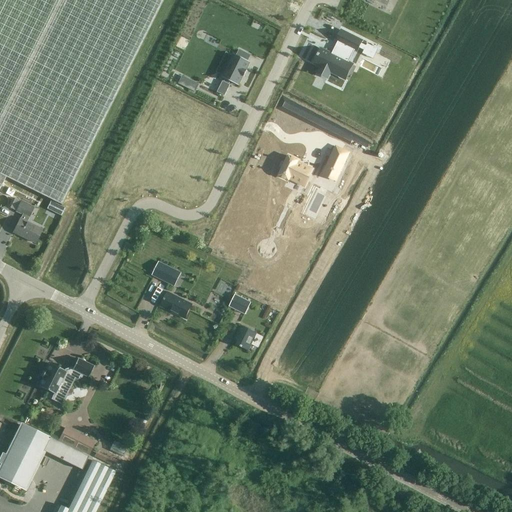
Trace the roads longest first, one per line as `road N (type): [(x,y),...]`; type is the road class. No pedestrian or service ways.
road 1 (tertiary): [(467,511),(80,309)]
road 2 (residential): [(80,309),(136,209),(156,204),(186,216),(211,201),(310,0)]
